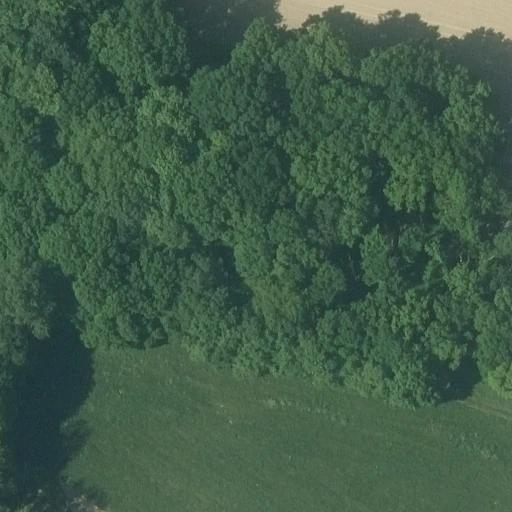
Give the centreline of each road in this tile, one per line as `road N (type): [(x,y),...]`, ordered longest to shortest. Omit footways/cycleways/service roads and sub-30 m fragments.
road 1 (track): [(511,405),(453,393),(431,378),(346,266),(340,223),(318,194),(170,144),(99,140)]
road 2 (track): [(122,0),(99,140)]
